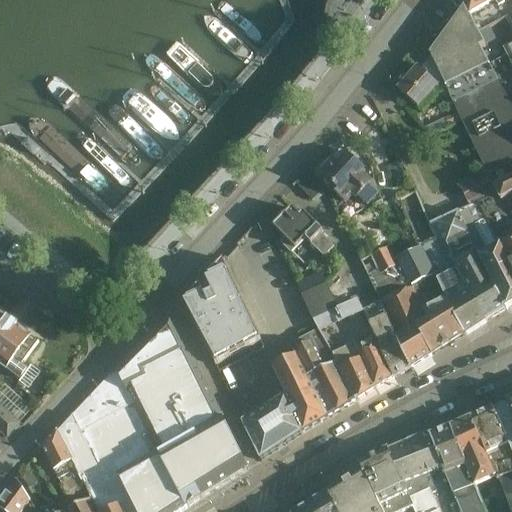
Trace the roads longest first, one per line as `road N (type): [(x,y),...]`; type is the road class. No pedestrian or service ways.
road 1 (unclassified): [(112,348),(327,114),(417,0)]
road 2 (residential): [(261,500),(412,405),(511,359)]
road 3 (unclassified): [(0,470),(112,348)]
road 4 (residential): [(112,348),(75,314),(0,270)]
